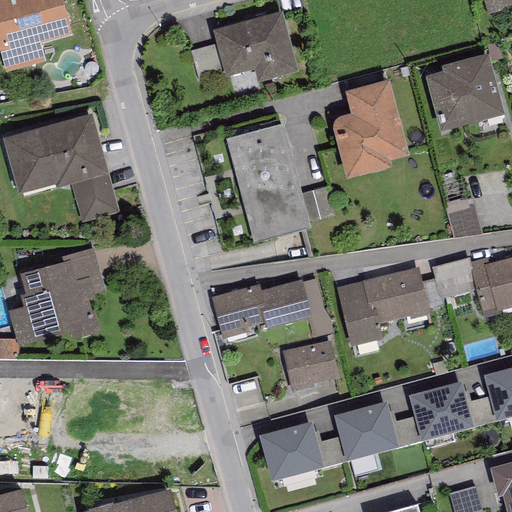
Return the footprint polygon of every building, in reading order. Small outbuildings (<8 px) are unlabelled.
[(61,0),(0,0),(0,54),(71,36),(61,0)] [(511,0),(482,0),(487,16),(511,8),(511,0)] [(281,14),(213,32),(225,80),(254,72),(258,86),(298,75),(281,14)] [(442,75),(425,79),(440,135),(504,119),(488,57),(440,69),(442,75)] [(390,83),(345,95),(351,118),(330,123),(346,182),(390,171),(388,163),(409,158),(390,83)] [(92,117),(2,142),(18,198),(55,187),(56,191),(72,187),(82,223),(119,213),(92,117)] [(282,126),(224,142),(253,245),(310,230),(282,126)] [(53,267),(18,277),(24,298),(20,300),(23,310),(8,314),(18,350),(70,336),(72,342),(100,334),(91,301),(95,300),(94,296),(106,293),(94,251),(51,262),(53,267)] [(493,258),(471,264),(473,270),(470,271),(483,320),(501,315),(501,312),(511,308),(511,259),(494,264),(493,258)] [(418,268),(335,288),(350,349),(381,341),(378,326),(409,318),(410,321),(430,317),(418,268)] [(259,286),(210,300),(220,338),(266,325),(267,331),(311,319),(301,282),(261,293),(259,286)] [(330,342),(282,353),(292,394),(314,389),(313,385),(339,380),(330,342)] [(511,371),(484,379),(496,424),(511,419),(511,371)] [(462,385),(408,400),(421,445),(473,430),(462,385)] [(386,405),(334,419),(347,465),(399,450),(386,405)] [(311,425),(259,440),(271,485),(324,471),(311,425)] [(511,511),(511,466),(490,472),(497,500),(502,498),(505,511),(511,511)] [(174,511),(169,492),(94,511),(174,511)] [(26,511),(21,494),(0,499),(0,511),(26,511)]
